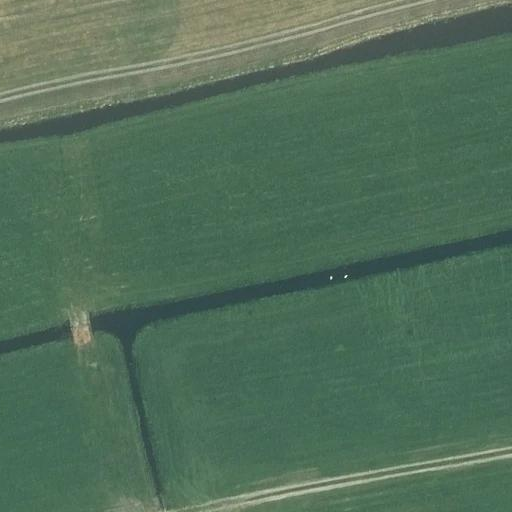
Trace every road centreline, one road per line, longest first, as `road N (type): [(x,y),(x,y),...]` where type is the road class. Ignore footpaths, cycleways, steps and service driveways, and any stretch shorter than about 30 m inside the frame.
road 1 (track): [(0,101),(453,0)]
road 2 (track): [(246,499),(511,451)]
road 3 (track): [(135,511),(121,440),(70,301)]
